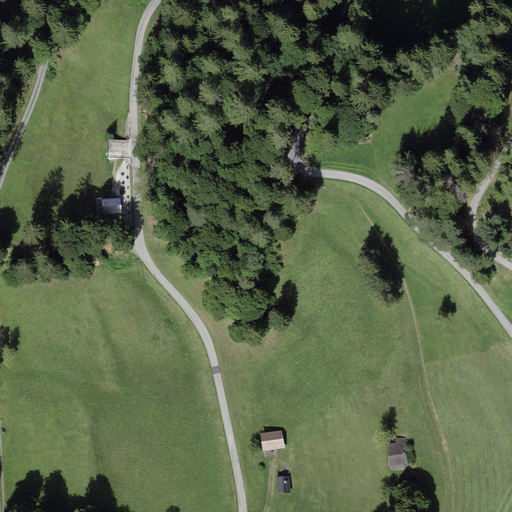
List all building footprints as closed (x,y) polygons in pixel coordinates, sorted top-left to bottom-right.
[(126,140),(107,140),(107,157),(126,157),(126,140)] [(121,198),(102,200),(103,215),(122,214),(121,198)] [(281,430),(260,434),(263,452),(284,448),(281,430)] [(396,444),(387,444),(389,468),(408,467),(405,438),(395,439),(396,444)] [(290,476),(277,477),(278,494),(291,493),(290,476)]
